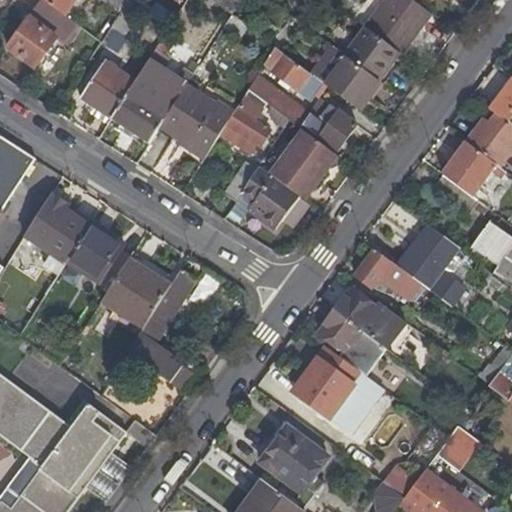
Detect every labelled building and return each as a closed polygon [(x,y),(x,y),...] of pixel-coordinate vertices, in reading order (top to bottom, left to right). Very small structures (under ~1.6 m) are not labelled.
[(34,0),(41,5),(64,22),(79,0),(34,0)] [(117,22),(127,6),(118,0),(101,0),(97,7),(117,22)] [(212,0),(208,5),(231,22),(247,0),(212,0)] [(425,19),(399,0),(386,0),(363,32),(395,56),(397,57),(425,19)] [(58,48),(72,28),(64,22),(41,5),(5,53),(32,73),(53,44),(58,48)] [(117,22),(110,33),(120,40),(137,13),(127,6),(117,22)] [(145,19),(166,34),(172,23),(152,9),(145,19)] [(79,33),(72,28),(58,48),(65,52),(79,33)] [(395,56),(363,32),(342,61),(377,86),(378,86),(390,68),(387,66),(395,56)] [(280,58),(272,52),(261,70),(268,75),(269,75),(280,58)] [(139,76),(150,83),(161,65),(150,58),(139,76)] [(307,78),(280,58),(269,75),(268,75),(267,77),(274,82),(274,83),(284,90),(286,87),(293,93),(297,88),(298,89),(307,78)] [(377,86),(342,61),(323,87),(358,112),(377,86)] [(80,105),(110,123),(129,93),(133,86),(103,68),(80,105)] [(150,83),(139,76),(133,86),(129,93),(166,116),(176,99),(168,94),(161,105),(143,94),(150,83)] [(257,76),(245,95),(287,126),(296,132),(300,127),(304,121),(274,99),(276,97),(259,85),(262,80),(257,76)] [(179,77),(168,94),(176,99),(183,89),(187,81),(179,77)] [(307,78),(298,89),(312,99),(320,87),(307,78)] [(511,85),(508,82),(484,115),(489,119),(511,136),(511,85)] [(168,94),(150,83),(143,94),(161,105),(168,94)] [(174,151),(199,167),(224,128),(232,115),(214,104),(212,107),(183,89),(176,99),(166,116),(156,133),(177,146),(174,151)] [(166,116),(129,93),(110,123),(109,124),(147,147),(156,133),(166,116)] [(232,115),(224,128),(259,150),(269,135),(253,126),(260,115),(240,103),(232,115)] [(304,121),(300,127),(313,136),(330,113),(317,103),(304,121)] [(330,113),(313,136),(337,154),(354,130),(330,113)] [(477,126),(462,146),(495,172),(511,149),(511,136),(489,119),(482,129),(477,126)] [(334,160),(298,134),(266,178),(298,200),(303,204),(334,160)] [(447,168),(438,180),(467,201),(485,178),(494,185),(501,176),(495,172),(462,146),(454,157),(448,152),(440,163),(447,168)] [(0,243),(34,190),(4,171),(0,177),(0,243)] [(266,178),(257,172),(246,189),(240,198),(254,208),(248,215),(275,233),(298,200),(266,178)] [(467,201),(438,180),(429,192),(465,218),(474,206),(467,201)] [(222,201),(233,208),(240,198),(246,189),(235,181),(222,201)] [(68,214),(49,203),(22,247),(50,263),(65,273),(67,270),(89,234),(65,220),(68,214)] [(481,262),(499,237),(486,227),(467,252),(481,262)] [(89,234),(67,270),(99,290),(123,251),(91,231),(89,234)] [(415,286),(422,292),(434,277),(452,252),(423,231),(393,271),(415,286)] [(511,247),(499,237),(481,262),(488,267),(482,275),(501,290),(511,275),(511,287),(507,294),(511,297),(511,247)] [(386,266),(369,253),(350,280),(367,292),(374,282),(386,266)] [(59,284),(65,273),(50,263),(43,274),(59,284)] [(393,271),(386,266),(374,282),(402,303),(415,286),(393,271)] [(169,293),(128,267),(102,307),(142,333),(169,293)] [(200,280),(184,269),(169,293),(142,333),(128,355),(167,383),(168,382),(181,363),(154,344),(200,280)] [(434,277),(422,292),(445,309),(457,294),(434,277)] [(341,292),(327,312),(381,352),(400,325),(373,305),(368,312),(341,292)] [(381,352),(327,312),(310,335),(334,352),(330,357),(360,379),(381,352)] [(44,357),(63,370),(71,356),(52,343),(44,357)] [(475,380),(486,388),(509,356),(498,349),(475,380)] [(330,357),(320,350),(287,394),(344,436),(377,392),(360,379),(330,357)] [(511,352),(509,356),(486,388),(484,390),(511,410),(511,352)] [(198,375),(181,363),(168,382),(184,393),(198,375)] [(0,502),(0,511),(68,511),(85,490),(110,456),(126,435),(87,406),(71,427),(0,374),(0,438),(27,459),(41,469),(10,510),(0,502)] [(454,430),(466,413),(454,404),(442,420),(454,430)] [(382,417),(367,439),(368,446),(375,451),(383,450),(398,429),(397,421),(390,416),(382,417)] [(415,441),(435,456),(445,442),(425,427),(415,441)] [(477,446),(454,430),(445,442),(435,456),(434,457),(457,474),(477,446)] [(295,498),(289,507),(295,511),(301,511),(320,488),(311,481),(324,464),(281,432),(254,468),(295,498)] [(110,456),(85,490),(104,504),(129,470),(110,456)] [(0,495),(0,502),(10,510),(41,469),(27,459),(0,495)] [(378,488),(400,503),(412,486),(391,471),(378,488)] [(400,503),(394,510),(396,511),(476,511),(423,472),(412,486),(400,503)] [(241,511),(295,511),(289,507),(260,486),(241,511)] [(378,488),(368,502),(370,511),(392,511),(394,510),(400,503),(378,488)]
